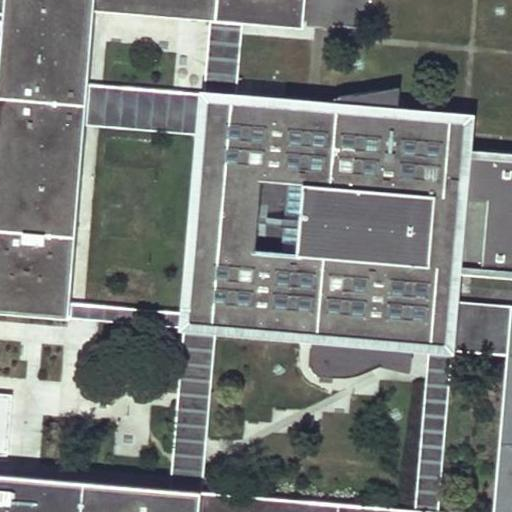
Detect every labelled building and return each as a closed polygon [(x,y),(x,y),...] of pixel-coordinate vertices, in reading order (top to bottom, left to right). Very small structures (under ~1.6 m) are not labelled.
[(244,21),(300,26),(301,0),(9,0),(0,115),(0,311),(68,318),(70,303),(85,126),(88,85),(95,9),(212,19),(244,21)] [(244,21),(212,19),(204,95),(237,98),(244,21)] [(204,95),(88,85),(85,126),(201,136),(204,95)] [(457,292),(457,287),(448,287),(445,314),(224,295),(238,135),(469,155),(472,118),(237,98),(204,95),(201,136),(186,314),(184,328),(216,331),(429,349),(452,352),(511,356),(511,350),(511,308),(456,304),(457,292)] [(238,135),(224,295),(445,314),(448,287),(457,287),(457,292),(472,294),(475,270),(511,273),(511,158),(469,155),(238,135)] [(184,328),(186,314),(70,303),(68,318),(184,328)] [(216,331),(184,328),(170,492),(201,495),(216,331)] [(438,511),(452,352),(429,349),(415,511),(438,511)] [(511,511),(511,350),(511,356),(498,511),(511,511)] [(0,456),(7,456),(10,395),(0,394),(0,456)] [(199,511),(201,495),(170,492),(0,477),(0,511),(199,511)] [(401,511),(201,495),(199,511),(401,511)]
